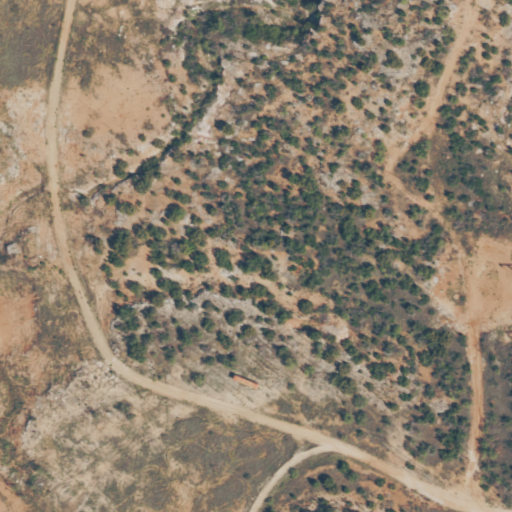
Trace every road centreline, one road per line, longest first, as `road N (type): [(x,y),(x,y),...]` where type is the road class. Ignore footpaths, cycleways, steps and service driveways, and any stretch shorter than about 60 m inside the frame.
road 1 (residential): [(79,0),(56,114),(82,290),(127,375),(302,435)]
road 2 (residential): [(78,511),(105,476),(191,435),(302,435),(453,502),(503,511)]
